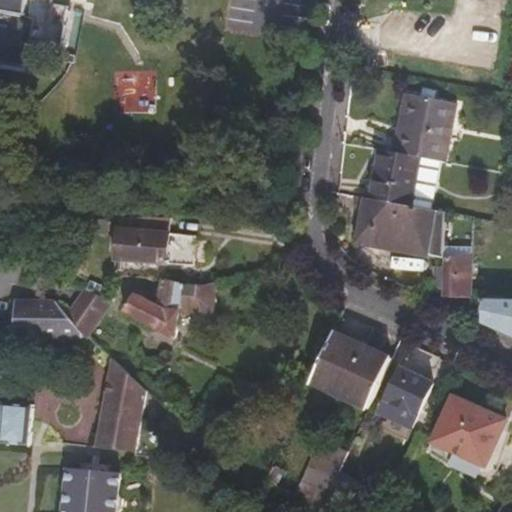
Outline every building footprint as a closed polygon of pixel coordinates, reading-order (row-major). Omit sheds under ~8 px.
[(0,0),(0,66),(28,71),(37,21),(26,19),(29,0),(0,0)] [(116,71),(116,110),(156,110),(156,71),(116,71)] [(401,138),(397,154),(423,159),(449,163),(459,106),(414,98),(406,139),(401,138)] [(397,154),(383,152),(374,202),(413,209),(423,159),(397,154)] [(374,202),(359,199),(357,210),(368,212),(362,246),(399,253),(401,244),(430,249),(428,258),(445,261),(445,260),(448,215),(413,209),(374,202)] [(180,236),(181,226),(177,225),(129,223),(128,233),(122,233),(120,262),(203,265),(204,236),(180,236)] [(445,261),(442,300),(460,301),(460,295),(470,296),(472,262),(445,260),(445,261)] [(222,307),(224,283),(205,287),(189,285),(165,280),(163,293),(156,295),(155,300),(134,290),(124,308),(164,329),(164,334),(174,339),(179,336),(183,311),(211,316),(222,307)] [(86,326),(94,333),(114,302),(87,290),(73,314),(86,326)] [(86,338),(86,326),(73,314),(59,301),(17,301),(16,314),(16,336),(86,338)] [(511,303),(484,302),(483,326),(508,337),(511,338),(511,303)] [(336,336),(311,386),(370,413),(394,362),(336,336)] [(138,448),(150,386),(126,363),(120,358),(102,443),(138,448)] [(434,388),(402,372),(388,401),(420,417),(434,388)] [(506,426),(455,400),(433,443),(484,469),(506,426)] [(0,444),(34,447),(36,407),(0,404),(0,444)] [(228,425),(223,418),(213,426),(218,433),(228,425)] [(322,444),(294,505),(318,511),(324,509),(335,485),(349,456),(322,444)] [(324,509),(397,483),(391,468),(361,479),(360,478),(335,485),(324,509)] [(118,511),(122,479),(70,473),(66,511),(118,511)]
